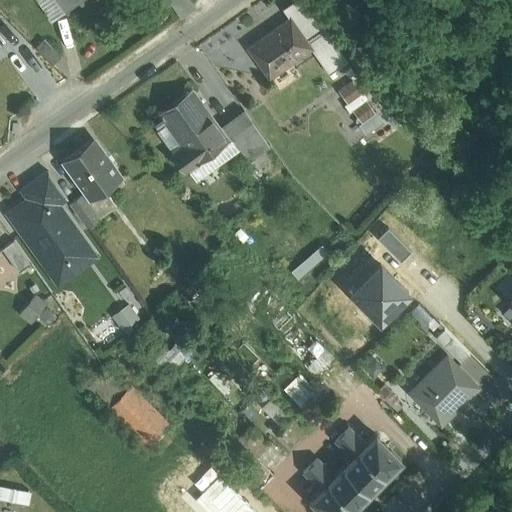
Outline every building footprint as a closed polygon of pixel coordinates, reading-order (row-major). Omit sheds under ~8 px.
[(79,0),(57,0),(65,10),(79,0)] [(193,0),(179,0),(184,11),(196,6),(193,0)] [(315,15),(297,27),(310,46),(318,40),(321,44),(331,37),(315,15)] [(290,17),(248,46),(269,76),(287,64),(311,47),(310,46),(297,27),(290,17)] [(61,55),(44,38),(35,47),(52,64),(61,55)] [(229,140),(191,87),(158,111),(161,114),(154,119),(156,123),(163,118),(183,145),(172,153),(184,171),(196,163),(229,140)] [(364,103),(356,92),(346,99),(354,110),(349,113),(371,142),(384,132),(362,104),(364,103)] [(251,122),(231,136),(248,161),(269,146),(251,122)] [(108,163),(91,139),(63,160),(86,192),(99,182),(104,188),(121,176),(111,161),(108,163)] [(27,197),(6,213),(56,285),(95,258),(58,205),(64,200),(44,172),(21,188),(27,197)] [(99,218),(82,194),(70,202),(87,226),(99,218)] [(391,223),(381,233),(404,258),(415,248),(391,223)] [(30,263),(13,239),(2,247),(18,271),(30,263)] [(300,276),(329,249),(322,242),(294,269),(300,276)] [(410,292),(382,261),(347,293),(375,324),(410,292)] [(48,323),(57,314),(38,294),(21,309),(32,321),(40,315),(48,323)] [(123,328),(140,316),(130,302),(113,313),(123,328)] [(476,386),(447,356),(411,391),(441,421),(476,386)] [(285,386),(301,402),(318,386),(301,370),(285,386)] [(169,425),(130,384),(108,407),(147,448),(169,425)] [(273,396),(264,404),(278,418),(286,411),(273,396)] [(382,478),(401,459),(375,433),(363,445),(346,428),(339,435),(382,478)] [(369,491),(382,478),(339,435),(332,442),(349,459),(343,465),(369,491)] [(353,507),(369,491),(343,465),(334,474),(317,458),(310,465),(353,507)] [(324,511),(347,511),(353,507),(310,465),(303,471),(320,488),(310,498),(324,511)] [(0,495),(31,502),(33,488),(0,481),(0,495)]
